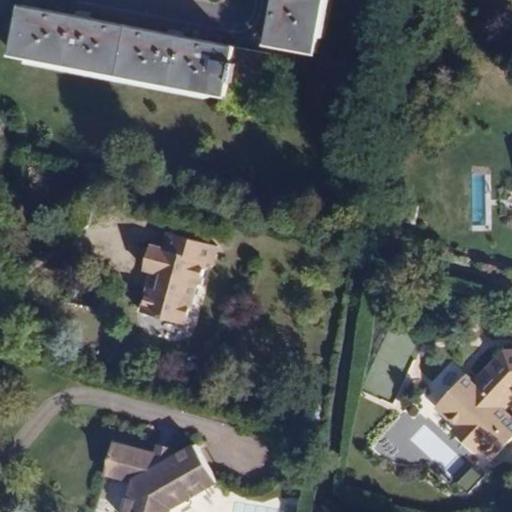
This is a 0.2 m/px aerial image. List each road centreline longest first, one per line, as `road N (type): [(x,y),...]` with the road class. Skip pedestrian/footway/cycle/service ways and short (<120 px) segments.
road 1 (unknown): [(0,329),(182,327)]
road 2 (track): [(384,261),(511,298)]
road 3 (residential): [(127,0),(216,18),(238,14),(247,0)]
